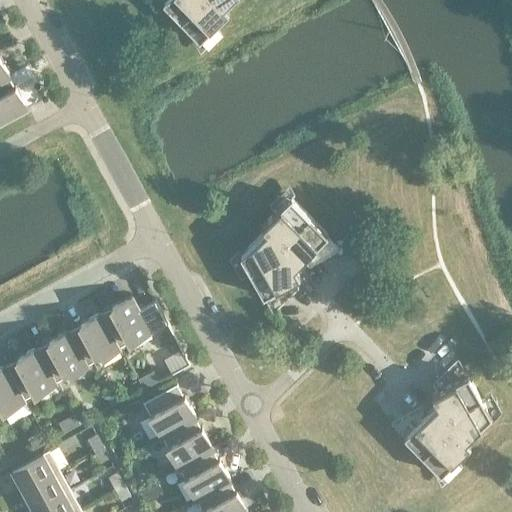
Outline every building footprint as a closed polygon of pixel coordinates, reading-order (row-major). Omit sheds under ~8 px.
[(163,0),(162,0),(162,1),(199,39),(213,25),(229,9),(224,5),(219,0),(163,0)] [(0,78),(9,74),(0,57),(0,78)] [(9,74),(0,78),(0,120),(26,106),(15,85),(14,85),(8,75),(9,74)] [(322,257),(313,247),(325,234),(326,235),(327,233),(290,196),(276,209),(260,225),(264,230),(297,263),(302,257),(309,264),(318,255),(321,258),(322,257)] [(264,230),(254,240),(239,254),(263,295),(264,294),(280,285),(287,297),(288,296),(286,292),(297,286),(292,278),(299,274),(294,265),(297,263),(264,230)] [(118,347),(150,329),(159,345),(175,337),(155,299),(139,307),(131,294),(109,306),(110,307),(100,313),(118,347)] [(100,313),(99,312),(78,323),(78,325),(68,330),(86,364),(118,347),(100,313)] [(86,364),(68,330),(67,329),(46,341),(47,342),(36,347),(55,381),(86,364)] [(55,381),(36,347),(36,346),(14,358),(15,359),(5,365),(23,399),(55,381)] [(0,411),(23,399),(5,365),(4,364),(0,365),(0,411)] [(152,371),(137,379),(142,389),(157,380),(152,371)] [(436,403),(433,406),(465,439),(476,429),(490,414),(467,373),(465,374),(466,374),(450,383),(443,371),(442,373),(444,376),(433,382),(437,391),(431,394),(436,403)] [(142,401),(160,434),(195,414),(184,394),(183,394),(176,383),(142,401)] [(116,392),(107,397),(111,404),(120,399),(116,392)] [(440,472),(454,459),(470,443),(465,439),(433,406),(428,411),(421,404),(412,413),(409,410),(407,411),(417,421),(404,434),(403,435),(440,472)] [(72,414),(56,423),(61,432),(77,423),(72,414)] [(195,415),(195,414),(160,434),(177,465),(212,446),(201,425),(200,426),(194,416),(195,415)] [(39,431),(26,438),(32,449),(45,442),(39,431)] [(103,445),(96,433),(87,438),(94,449),(103,445)] [(109,456),(103,445),(94,449),(100,461),(109,456)] [(213,447),(212,446),(177,465),(195,497),(230,478),(218,457),(217,457),(212,447),(213,447)] [(48,449),(42,452),(11,469),(22,488),(59,468),(48,449)] [(70,487),(59,468),(22,488),(33,507),(70,487)] [(123,482),(117,471),(108,476),(114,487),(123,482)] [(230,478),(195,497),(202,511),(243,511),(247,510),(235,488),(234,489),(229,479),(230,478)] [(156,480),(136,490),(142,501),(162,491),(156,480)] [(130,494),(123,482),(114,487),(121,499),(130,494)] [(69,511),(80,506),(70,487),(33,507),(35,511),(69,511)]
